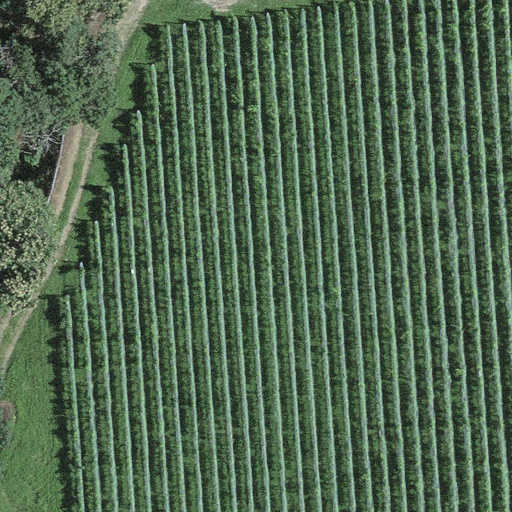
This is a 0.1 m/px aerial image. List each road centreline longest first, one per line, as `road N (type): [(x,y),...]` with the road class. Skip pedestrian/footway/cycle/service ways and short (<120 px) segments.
road 1 (track): [(142,81),(102,288),(87,511)]
road 2 (track): [(169,0),(142,81),(0,244)]
